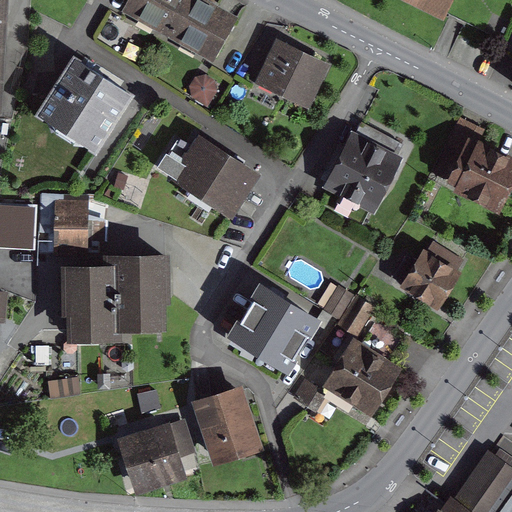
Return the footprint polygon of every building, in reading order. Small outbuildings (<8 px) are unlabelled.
[(233,16),(202,0),(133,0),(127,12),(211,57),(233,16)] [(415,0),(442,13),(448,0),(415,0)] [(262,80),(307,101),(324,66),(278,45),(262,80)] [(126,96),(75,64),(44,113),(94,145),(126,96)] [(398,155),(355,132),(317,201),(360,224),(398,155)] [(511,177),(511,155),(475,137),(453,182),(498,205),(511,177)] [(178,147),(164,171),(231,210),(253,174),(202,143),(194,156),(178,147)] [(85,203),(57,203),(57,249),(86,249),(85,203)] [(34,208),(0,206),(0,244),(33,245),(34,208)] [(462,262),(431,243),(404,289),(435,308),(462,262)] [(108,268),(65,269),(66,311),(72,311),(73,340),(121,339),(121,329),(161,328),(161,301),(167,301),(166,256),(107,258),(108,268)] [(256,286),(228,332),(262,352),(289,305),(256,286)] [(339,286),(326,308),(340,316),(352,294),(339,286)] [(355,299),(343,319),(358,329),(371,309),(355,299)] [(355,345),(326,394),(373,421),(402,372),(355,345)] [(198,403),(216,461),(259,448),(241,390),(198,403)] [(167,425),(121,439),(135,485),(181,471),(167,425)] [(504,511),(511,502),(511,439),(506,435),(449,511),(504,511)]
